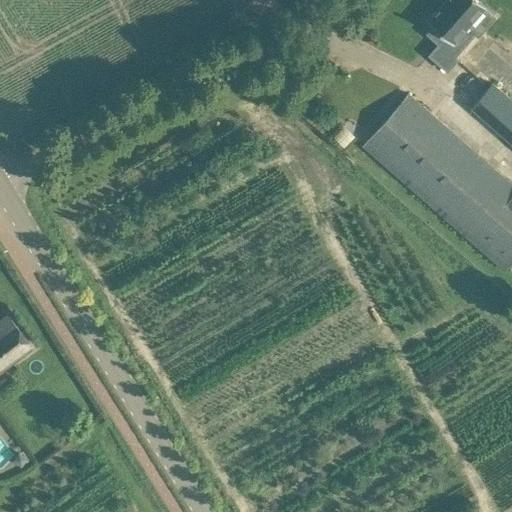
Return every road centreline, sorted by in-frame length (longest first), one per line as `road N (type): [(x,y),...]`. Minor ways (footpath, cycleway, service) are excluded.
road 1 (residential): [(340,0),(288,50),(178,87),(0,184)]
road 2 (tertiary): [(201,511),(10,202)]
